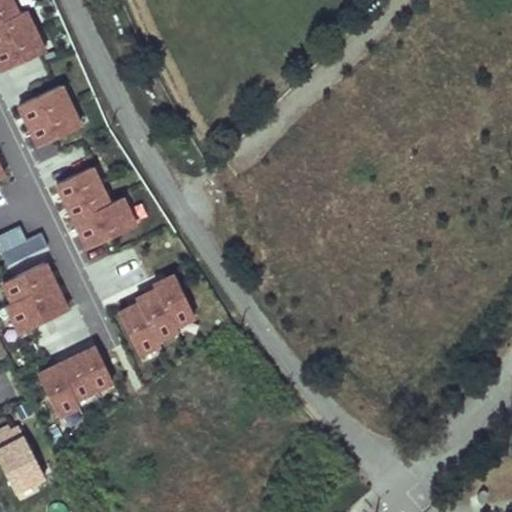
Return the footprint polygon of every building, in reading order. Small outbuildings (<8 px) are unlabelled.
[(0,0),(0,12),(13,6),(10,0),(0,0)] [(30,145),(80,126),(63,83),(13,102),(30,145)] [(136,227),(125,193),(107,199),(95,164),(52,179),(76,248),(136,227)] [(41,230),(24,236),(20,225),(0,231),(0,257),(4,268),(49,252),(41,230)] [(0,299),(11,331),(66,313),(48,260),(0,276),(0,299)] [(131,354),(198,324),(175,274),(108,304),(131,354)] [(54,414),(113,387),(92,341),(33,368),(54,414)] [(0,427),(0,469),(13,496),(45,480),(15,420),(0,427)]
